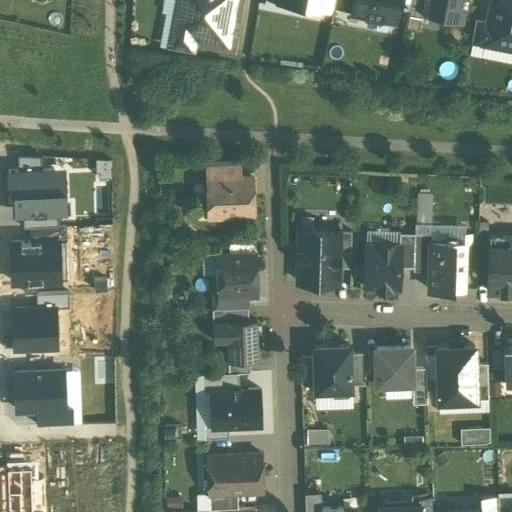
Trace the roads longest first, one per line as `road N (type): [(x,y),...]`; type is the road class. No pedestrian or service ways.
road 1 (track): [(0,125),(511,154)]
road 2 (residential): [(511,319),(276,317)]
road 3 (residential): [(276,317),(289,511)]
road 4 (residential): [(276,317),(271,170)]
road 5 (residential): [(0,435),(132,429)]
